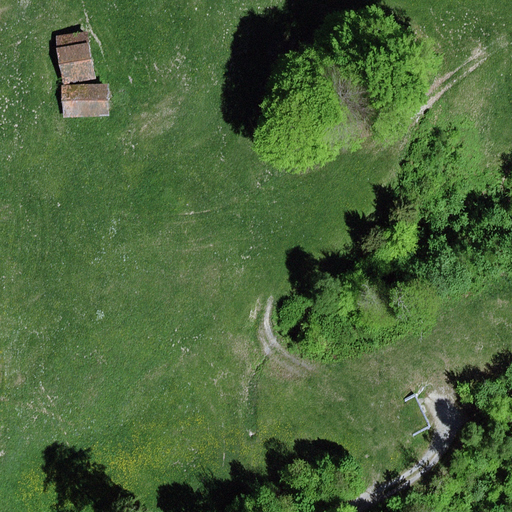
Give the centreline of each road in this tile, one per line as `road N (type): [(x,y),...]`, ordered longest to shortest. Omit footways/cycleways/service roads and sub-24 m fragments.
road 1 (track): [(375,498),(366,421),(264,338),(261,314),(333,191),(458,81)]
road 2 (track): [(351,511),(421,468),(466,415),(511,396)]
